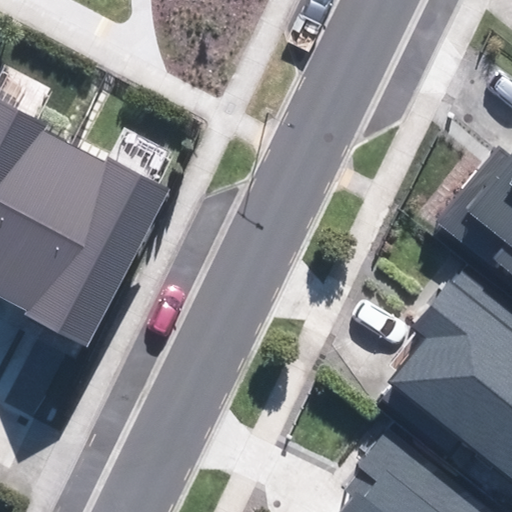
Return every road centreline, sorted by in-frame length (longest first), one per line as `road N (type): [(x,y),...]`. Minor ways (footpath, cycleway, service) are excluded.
road 1 (residential): [(131,509),(383,0)]
road 2 (residential): [(0,440),(131,509)]
